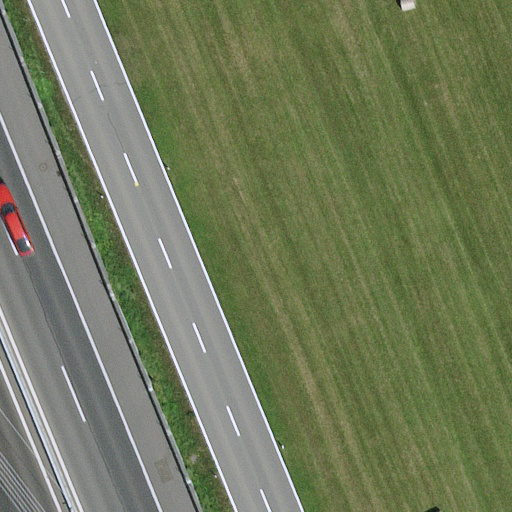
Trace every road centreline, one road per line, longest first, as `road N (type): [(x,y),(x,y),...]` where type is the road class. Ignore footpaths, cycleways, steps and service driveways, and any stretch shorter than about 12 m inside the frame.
road 1 (primary): [(61,0),(269,511)]
road 2 (motorway): [(119,511),(0,216)]
